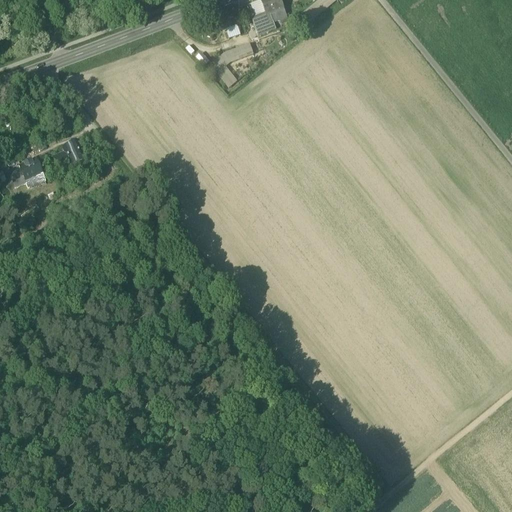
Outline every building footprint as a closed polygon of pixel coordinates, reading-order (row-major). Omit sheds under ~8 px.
[(266,17),(269,26),(276,23),(287,19),(279,0),(264,0),(260,2),(266,17)] [(337,2),(335,0),(320,0),(301,15),(308,24),(337,2)] [(266,17),(260,2),(250,5),(256,21),(261,19),(266,17)] [(266,17),(261,19),(264,28),(269,26),(266,17)] [(276,23),(269,26),(264,28),(261,19),(256,21),(252,22),(259,39),(279,31),(276,23)] [(236,24),(224,28),(229,40),(240,36),(236,24)] [(253,56),(249,45),(224,54),(209,66),(228,90),(237,83),(226,68),(230,64),(253,56)] [(52,158),(57,169),(61,167),(68,164),(70,169),(86,162),(77,142),(62,149),(63,153),(52,158)] [(35,161),(38,167),(47,163),(44,157),(35,161)] [(23,179),(28,190),(44,183),(38,167),(35,161),(18,168),(23,179)] [(65,175),(57,178),(53,180),(55,186),(59,184),(67,181),(65,175)] [(6,186),(10,197),(28,190),(23,179),(6,186)]
